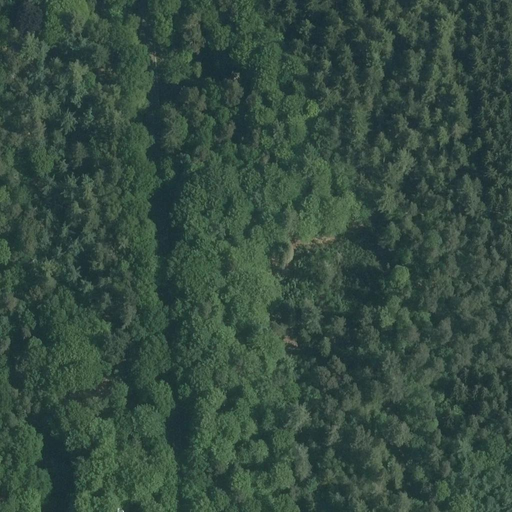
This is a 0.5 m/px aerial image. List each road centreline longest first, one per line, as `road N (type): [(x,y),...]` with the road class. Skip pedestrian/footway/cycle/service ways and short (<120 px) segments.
road 1 (track): [(415,511),(340,0)]
road 2 (secondary): [(178,511),(144,0)]
